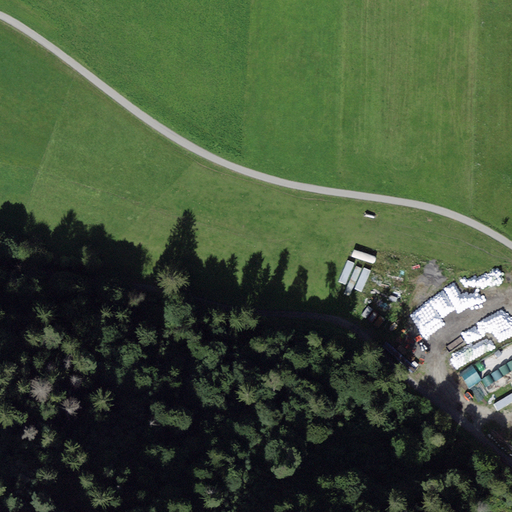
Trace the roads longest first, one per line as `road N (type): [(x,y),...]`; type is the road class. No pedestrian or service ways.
road 1 (track): [(511,247),(439,213),(284,184),(223,164),(174,139),(0,17)]
road 2 (track): [(0,265),(85,291),(89,299),(154,306),(178,300),(307,326),(331,323),(511,453)]
